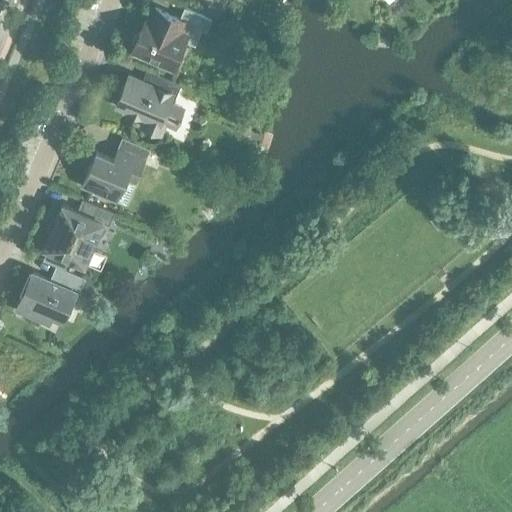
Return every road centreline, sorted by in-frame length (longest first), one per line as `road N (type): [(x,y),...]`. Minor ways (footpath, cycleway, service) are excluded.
road 1 (residential): [(0,259),(112,0)]
road 2 (secondary): [(315,511),(511,336)]
